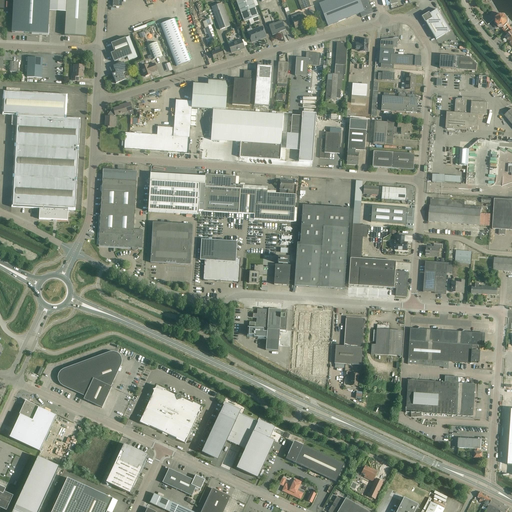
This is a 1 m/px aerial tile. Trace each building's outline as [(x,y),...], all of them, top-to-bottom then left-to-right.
[(48,35),(49,12),(66,13),(65,36),(86,37),(87,0),(13,0),(12,33),(48,35)] [(252,19),(253,23),(259,21),(258,17),(252,0),(235,0),(244,22),(249,20),(250,24),(253,23),(251,19),(252,19)] [(297,0),(300,6),(302,11),(311,7),(309,3),(307,0),(297,0)] [(328,0),(319,4),(328,26),(360,14),(361,18),(373,13),(367,0),(328,0)] [(212,20),(216,19),(220,30),(230,26),(222,4),(211,8),(212,8),(208,9),(212,20)] [(436,40),(450,31),(437,10),(429,14),(428,13),(421,17),(425,23),(425,22),(436,40)] [(305,20),(304,16),(302,13),(291,17),(294,24),(295,28),(307,24),(305,21),(306,20),(305,20)] [(495,17),(494,19),(487,25),(493,32),(498,28),(504,28),(503,29),(505,31),(505,32),(506,32),(510,28),(508,25),(508,20),(505,16),(498,15),(495,17)] [(174,19),(160,25),(176,67),(190,61),(174,19)] [(203,22),(209,38),(205,39),(207,44),(216,40),(208,20),(203,22)] [(269,25),(269,28),(272,36),(278,34),(277,33),(285,30),(282,21),(270,26),(269,25)] [(129,22),(114,27),(116,32),(131,28),(129,22)] [(251,29),(247,31),(248,34),(250,38),(252,43),(257,41),(256,39),(258,38),(258,39),(265,37),(264,32),(262,27),(255,30),(255,31),(253,32),(251,29)] [(137,57),(129,37),(111,44),(114,52),(111,54),(114,62),(127,57),(129,61),(137,57)] [(380,41),(380,49),(393,50),(393,48),(396,48),(397,39),(398,38),(393,39),(381,40),(381,41),(380,41)] [(355,43),(355,50),(359,50),(359,52),(367,52),(368,40),(360,39),(360,43),(355,43)] [(231,41),(228,42),(229,45),(228,45),(230,48),(231,53),(244,49),(242,44),(241,41),(233,43),(232,41),(231,41)] [(147,46),(150,55),(152,60),(163,56),(157,42),(147,46)] [(336,100),(336,98),(340,98),(341,90),(342,80),(344,80),(344,75),(345,75),(347,46),(338,45),(337,64),(336,65),(335,65),(334,75),(328,74),(325,99),(336,100)] [(223,56),(221,50),(211,53),(214,59),(223,56)] [(319,66),(320,58),(320,53),(306,53),(305,59),(296,58),(295,76),(307,77),(307,66),(319,66)] [(391,55),(390,59),(382,58),(381,64),(418,67),(418,65),(420,65),(420,57),(391,55)] [(440,69),(445,69),(476,71),(477,65),(469,58),(441,56),(440,69)] [(43,59),(28,58),(27,78),(42,78),(43,59)] [(18,72),(18,62),(10,62),(10,72),(18,72)] [(279,62),(277,84),(277,87),(285,88),(287,85),(288,63),(279,62)] [(113,67),(110,68),(112,74),(116,84),(125,80),(123,74),(127,72),(123,63),(118,65),(113,67)] [(141,68),(142,72),(144,77),(152,74),(151,73),(157,70),(154,64),(148,66),(148,65),(141,68)] [(84,66),(76,65),(73,65),(73,73),(72,73),(71,81),(78,82),(79,77),(83,78),(84,66)] [(257,66),(256,82),(266,83),(266,82),(271,83),(272,67),(262,66),(257,66)] [(251,80),(251,76),(252,71),(244,71),(243,79),(234,78),(234,79),(232,105),(250,106),(252,80),(251,80)] [(394,81),(394,73),(382,73),(382,80),(394,81)] [(412,75),(407,74),(404,74),(404,83),(402,83),(401,89),(405,89),(405,90),(413,90),(414,79),(412,79),(412,75)] [(204,85),(203,105),(226,107),(227,82),(208,81),(208,86),(204,85)] [(256,82),(254,105),(269,107),(270,92),(271,84),(266,83),(256,82)] [(124,146),(124,149),(188,154),(188,149),(189,138),(191,114),(191,110),(191,108),(203,109),(203,105),(204,85),(193,84),(192,98),(192,102),(184,101),(176,101),(174,128),(168,128),(169,126),(158,125),(158,127),(157,132),(157,135),(125,133),(125,140),(125,144),(124,146)] [(366,104),(366,98),(367,85),(352,84),(351,103),(366,104)] [(12,115),(12,118),(11,126),(16,126),(11,207),(39,209),(39,220),(68,221),(68,211),(75,211),(80,119),(64,118),(66,96),(4,92),(2,115),(12,115)] [(381,110),(381,111),(411,113),(416,114),(417,99),(412,99),(382,96),(382,97),(381,107),(381,110)] [(484,99),(480,99),(463,97),(462,97),(462,99),(458,99),(457,99),(456,99),(456,100),(456,101),(455,113),(447,112),(446,129),(478,131),(479,119),(483,119),(483,115),(487,116),(488,103),(484,99)] [(114,128),(114,124),(113,123),(114,117),(115,115),(132,110),(130,103),(120,106),(120,107),(113,109),(113,110),(112,110),(108,116),(108,117),(106,117),(105,128),(114,128)] [(211,140),(241,142),(243,112),(213,110),(211,140)] [(280,160),(280,155),(283,115),(243,112),(241,142),(240,157),(280,160)] [(312,162),(316,114),(302,113),(302,117),(292,116),(290,136),(300,136),(299,162),(312,162)] [(387,123),(385,145),(392,145),(393,140),(393,134),(397,134),(397,128),(401,128),(400,134),(410,135),(410,133),(409,133),(410,125),(411,125),(394,123),(394,120),(387,119),(387,123)] [(350,120),(347,150),(350,150),(364,151),(367,121),(350,120)] [(369,148),(376,148),(376,145),(385,145),(387,123),(371,122),(369,148)] [(320,158),(324,159),(329,159),(329,154),(339,154),(341,129),(330,128),(330,133),(326,133),(326,140),(321,139),(320,158)] [(463,155),(463,162),(483,162),(483,152),(463,151),(464,147),(438,146),(438,154),(463,155)] [(347,161),(346,164),(350,165),(357,165),(358,154),(355,154),(355,151),(350,150),(347,150),(347,161)] [(372,167),(392,169),(413,170),(414,155),(373,152),(372,167)] [(143,230),(134,230),(137,171),(103,170),(99,246),(132,248),(132,250),(137,250),(137,248),(142,248),(143,230)] [(466,181),(466,173),(437,172),(437,180),(466,181)] [(254,220),(294,222),(295,194),(296,186),(292,185),(292,181),(280,180),(279,194),(267,193),(267,191),(243,189),(243,185),(235,185),(236,177),(215,176),(215,174),(212,174),(212,175),(205,175),(205,185),(203,211),(249,214),(249,221),(254,221),(254,220)] [(205,185),(150,181),(148,212),(198,215),(199,211),(203,211),(205,185)] [(355,186),(354,201),(361,202),(362,186),(362,181),(356,181),(355,186)] [(364,186),(364,191),(363,194),(364,194),(363,197),(366,198),(370,198),(370,195),(378,195),(378,187),(364,186)] [(405,201),(406,189),(382,188),(381,200),(405,201)] [(480,226),(480,223),(482,223),(483,210),(481,210),(481,207),(476,207),(476,201),(466,200),(466,201),(431,199),(430,206),(428,222),(480,226)] [(511,230),(511,200),(494,199),(492,229),(499,230),(499,235),(505,235),(506,230),(511,230)] [(361,202),(354,201),(353,225),(359,225),(361,202)] [(344,284),(348,234),(350,209),(302,206),(300,243),(297,243),(294,286),(344,289),(344,284)] [(412,210),(407,209),(372,206),(371,222),(406,225),(406,216),(411,217),(412,210)] [(191,265),(191,260),(193,225),(153,223),(150,263),(191,265)] [(350,259),(361,259),(362,238),(367,238),(367,229),(370,230),(370,226),(359,225),(353,225),(350,259)] [(395,242),(394,250),(407,251),(407,243),(404,242),(404,236),(397,235),(397,242),(395,242)] [(201,240),(200,260),(204,261),(204,275),(203,280),(239,283),(239,278),(240,259),(238,259),(236,259),(237,242),(207,240),(201,240)] [(432,257),(437,257),(439,257),(440,249),(442,249),(443,245),(434,244),(434,248),(427,247),(426,254),(432,255),(432,257)] [(455,263),(471,265),(472,252),(456,251),(455,263)] [(511,259),(494,258),(493,271),(511,272),(511,259)] [(394,289),(394,288),(395,272),(395,262),(361,260),(361,259),(350,259),(348,286),(394,289)] [(445,294),(445,289),(447,273),(452,274),(452,264),(426,262),(425,272),(423,292),(445,294)] [(282,285),(289,286),(290,266),(275,265),(274,285),(282,285)] [(250,273),(249,282),(254,282),(254,284),(258,284),(258,275),(262,276),(263,266),(255,266),(254,273),(250,273)] [(407,272),(402,272),(395,272),(394,288),(396,289),(396,296),(406,297),(407,272)] [(464,290),(464,285),(465,281),(459,280),(459,283),(453,283),(452,293),(460,293),(460,290),(464,290)] [(472,294),(482,295),(482,288),(479,288),(479,284),(475,283),(475,288),(472,288),(472,294)] [(482,288),(482,295),(482,294),(497,295),(497,288),(482,287),(482,288)] [(278,350),(278,347),(279,333),(286,333),(288,312),(281,311),(281,310),(268,309),(268,310),(258,310),(257,315),(253,314),(253,318),(257,318),(257,323),(249,322),(249,328),(247,328),(247,329),(249,329),(248,336),(254,336),(254,338),(266,339),(266,340),(266,346),(266,350),(278,350)] [(322,309),(320,349),(323,349),(322,370),(333,371),(336,310),(322,309)] [(346,318),(346,323),(344,347),(335,346),(334,364),(361,365),(364,319),(346,318)] [(409,365),(412,365),(443,367),(443,369),(448,369),(449,362),(476,364),(479,364),(480,351),(479,351),(480,346),(484,346),(481,346),(482,334),(485,334),(485,333),(410,329),(407,364),(409,365)] [(401,357),(402,337),(403,332),(377,330),(376,345),(371,345),(371,355),(401,357)] [(112,387),(109,386),(119,364),(120,362),(120,359),(118,356),(116,355),(113,354),(110,354),(64,371),(62,373),(60,375),(60,378),(60,381),(62,383),(64,385),(78,392),(78,393),(80,394),(81,393),(86,395),(84,400),(102,408),(112,387)] [(351,374),(350,386),(358,386),(359,374),(351,374)] [(458,377),(445,376),(444,383),(408,380),(406,407),(406,412),(473,417),(475,385),(458,383),(458,377)] [(180,395),(178,396),(176,396),(165,392),(166,391),(157,386),(155,389),(153,390),(154,392),(140,423),(149,427),(149,426),(176,439),(176,440),(185,444),(199,414),(201,413),(202,413),(201,410),(202,407),(193,403),(192,404),(182,399),(181,397),(180,395)] [(10,438),(14,440),(40,452),(56,416),(40,409),(42,406),(40,406),(39,407),(29,403),(30,402),(25,400),(22,405),(23,406),(19,415),(20,415),(10,438)] [(219,414),(202,453),(214,458),(216,454),(220,455),(227,441),(245,449),(244,450),(245,450),(236,469),(258,478),(275,441),(272,440),(269,438),(272,431),(273,428),(272,428),(272,427),(261,422),(261,423),(259,422),(258,424),(240,415),(240,414),(241,414),(240,414),(238,413),(239,411),(238,410),(227,405),(225,405),(222,412),(221,415),(219,414)] [(459,439),(458,448),(474,449),(475,449),(475,452),(472,452),(471,458),(474,458),(482,459),(483,453),(480,452),(480,450),(481,440),(459,439)] [(286,459),(327,479),(336,482),(344,464),(303,445),(302,446),(295,443),(289,455),(288,455),(286,459)] [(124,445),(106,483),(130,494),(148,456),(124,445)] [(38,511),(59,467),(38,457),(12,511),(38,511)] [(373,482),(375,477),(377,472),(365,466),(361,474),(365,476),(364,478),(373,482)] [(199,492),(203,485),(205,480),(195,476),(193,480),(169,469),(163,483),(192,496),(195,490),(199,492)] [(52,511),(107,511),(113,499),(67,478),(52,511)] [(384,482),(376,478),(367,496),(375,500),(384,482)] [(285,486),(282,491),(289,494),(289,493),(292,494),(291,495),(300,499),(303,494),(304,491),(298,489),(300,485),(301,482),(295,479),(294,482),(293,482),(291,488),(285,486)] [(358,484),(352,482),(350,488),(355,490),(358,484)] [(0,511),(0,508),(6,511),(13,496),(3,491),(4,490),(0,487),(0,511)] [(212,489),(210,493),(201,511),(223,511),(231,497),(212,489)] [(392,490),(389,496),(400,501),(403,495),(392,490)] [(479,501),(484,504),(488,496),(480,492),(479,492),(476,497),(480,499),(479,501)] [(192,511),(182,507),(154,494),(151,501),(150,503),(168,511),(192,511)] [(310,494),(307,501),(312,503),(315,496),(310,494)] [(487,509),(493,499),(488,496),(484,504),(483,507),(482,509),(486,511),(487,509)] [(368,511),(346,498),(344,501),(337,497),(328,511),(368,511)] [(414,511),(418,505),(404,498),(396,511),(414,511)] [(507,511),(509,508),(493,499),(487,509),(486,511),(485,511),(499,511),(507,511)] [(431,502),(425,511),(442,511),(444,509),(431,502)]
